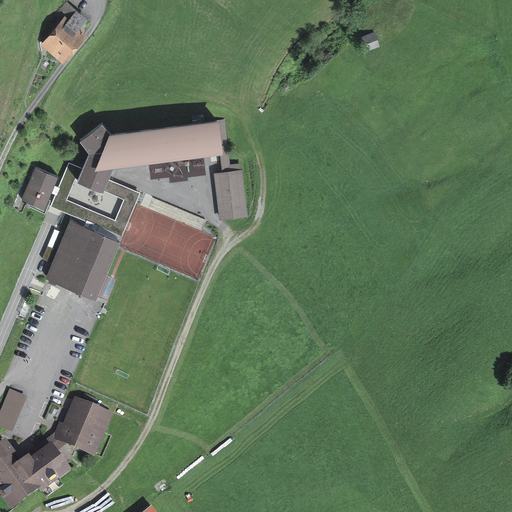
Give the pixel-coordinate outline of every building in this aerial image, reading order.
[(47,45),(66,59),(82,39),(62,24),(47,45)] [(374,32),(363,36),(368,49),(379,45),(374,32)] [(229,150),(225,118),(109,131),(102,122),(81,139),(90,150),(78,167),(108,178),(113,164),(229,150)] [(151,179),(171,178),(171,181),(188,180),(187,158),(150,160),(151,179)] [(66,162),(49,206),(123,234),(140,190),(108,178),(78,167),(66,162)] [(47,208),(60,176),(37,167),(24,199),(47,208)] [(243,167),(216,171),(223,218),(249,215),(243,167)] [(71,217),(47,275),(100,296),(123,239),(71,217)] [(10,390),(0,413),(0,428),(11,433),(14,427),(26,398),(10,390)] [(75,397),(56,441),(94,457),(112,412),(75,397)] [(72,470),(53,441),(16,465),(3,444),(0,446),(0,493),(11,510),(72,470)]
